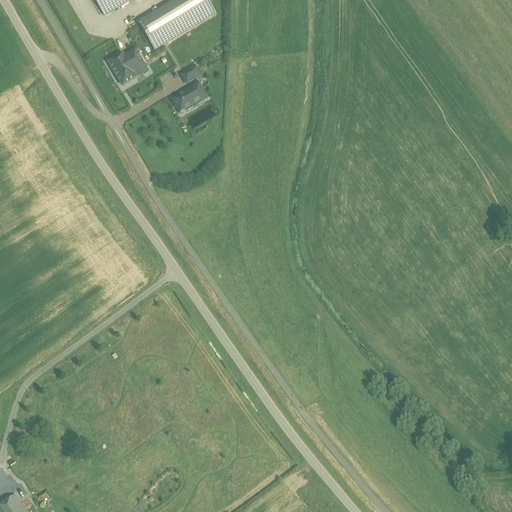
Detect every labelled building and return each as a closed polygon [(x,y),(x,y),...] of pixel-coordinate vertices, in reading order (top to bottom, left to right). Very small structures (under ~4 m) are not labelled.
[(94,0),(104,16),(130,0),(94,0)] [(180,0),(139,25),(155,51),(215,14),(206,0),(180,0)] [(147,72),(136,53),(136,54),(125,60),(122,54),(115,58),(117,63),(111,67),(123,86),(136,78),(134,74),(141,70),(143,74),(147,72)] [(181,74),(187,84),(200,76),(194,67),(181,74)] [(204,94),(197,83),(172,98),(177,105),(180,103),(185,112),(199,104),(196,99),(204,94)] [(26,511),(16,496),(0,506),(0,511),(26,511)]
